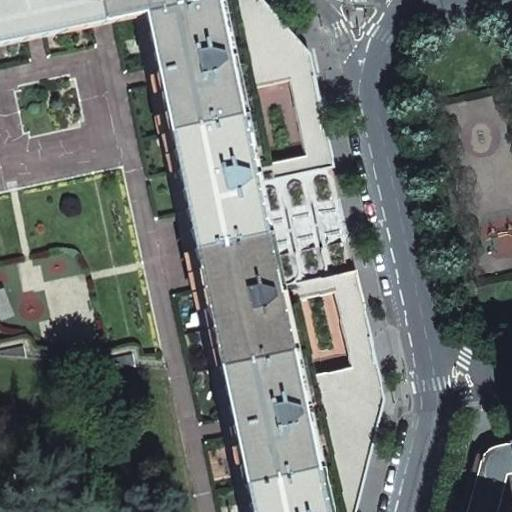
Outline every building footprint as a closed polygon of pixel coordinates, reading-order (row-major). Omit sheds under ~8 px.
[(0,0),(0,40),(138,11),(244,511),(312,511),(265,291),(243,186),(203,0),(0,0)] [(203,0),(243,186),(273,179),(254,89),(312,75),(308,55),(259,0),(203,0)] [(295,107),(309,172),(332,167),(319,102),(295,107)] [(332,277),(346,342),(369,338),(355,272),(332,277)] [(265,291),(312,511),(353,511),(382,400),(374,363),(315,375),(296,284),(265,291)] [(0,346),(0,354),(25,356),(23,342),(0,346)] [(104,356),(104,362),(135,365),(132,351),(104,356)] [(478,459),(464,511),(495,511),(505,475),(511,473),(511,468),(507,444),(496,445),(489,448),(485,450),(482,453),(478,459)]
